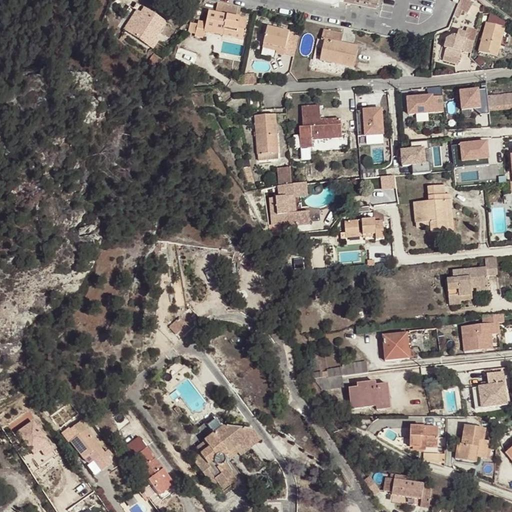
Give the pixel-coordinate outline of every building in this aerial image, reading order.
[(377,6),(348,0),(325,0),(376,10),(377,6)] [(473,3),(467,0),(460,0),(457,8),(466,13),(473,3)] [(165,23),(143,9),(140,13),(128,33),(150,47),(165,23)] [(128,33),(140,13),(136,10),(123,30),(128,33)] [(247,20),(208,11),(206,23),(198,21),(197,24),(195,34),(194,37),(203,38),(204,32),(223,36),(224,30),(236,32),(237,28),(245,29),(247,20)] [(195,34),(197,24),(190,23),(188,33),(195,34)] [(505,28),(487,23),(479,52),(497,57),(505,28)] [(290,32),(267,27),(263,45),(277,47),(276,51),(276,53),(284,55),(290,32)] [(236,32),(224,30),(223,36),(242,40),(245,29),(237,28),(236,32)] [(477,31),(467,29),(466,33),(458,31),(457,37),(453,36),(446,39),(444,48),(446,49),(445,54),(460,58),(462,51),(462,48),(465,49),(465,52),(471,53),(477,31)] [(359,47),(341,43),(343,35),(324,30),(322,40),(325,41),(320,61),(354,69),(359,47)] [(460,58),(445,54),(443,61),(458,65),(460,58)] [(258,74),(245,71),(242,85),(256,85),(258,74)] [(423,123),(423,120),(432,120),(432,114),(447,113),(446,94),(409,96),(411,123),(423,123)] [(511,94),(487,97),(488,112),(511,109),(511,94)] [(341,120),(321,121),(320,106),(302,108),(303,128),(299,128),(301,149),(312,148),(312,141),(342,139),(341,120)] [(368,109),(370,144),(390,142),(388,107),(368,109)] [(278,159),(275,115),(255,117),(259,161),(278,159)] [(467,162),(496,160),(495,141),(466,142),(467,162)] [(313,159),(312,148),(301,149),(302,160),(313,159)] [(420,152),(403,155),(405,164),(421,162),(420,152)] [(254,185),(249,167),(244,168),(249,186),(254,185)] [(291,186),(290,168),(277,169),(279,187),(291,186)] [(384,176),(385,189),(399,188),(398,176),(384,176)] [(279,187),(280,198),(270,199),(273,225),(284,224),(284,227),(310,224),(308,212),(296,213),(294,197),(308,196),(306,184),(291,186),(279,187)] [(446,201),(445,195),(444,186),(428,188),(429,202),(414,203),(416,223),(430,222),(431,226),(432,233),(449,231),(447,210),(451,210),(451,200),(446,201)] [(383,216),(374,210),(374,220),(374,223),(383,222),(384,222),(383,216)] [(374,220),(344,222),(345,234),(341,234),(341,239),(346,239),(346,236),(363,235),(363,237),(363,238),(376,237),(376,240),(384,239),(383,222),(374,223),(374,220)] [(284,227),(284,224),(273,225),(269,226),(271,237),(285,235),(284,227)] [(486,268),(453,272),(453,280),(447,281),(450,302),(460,300),(460,296),(472,295),(472,293),(488,291),(486,276),(498,275),(496,258),(485,259),(486,268)] [(505,323),(504,315),(484,317),(484,325),(463,327),(465,352),(494,349),(492,335),(500,335),(499,324),(505,323)] [(407,334),(383,336),(385,361),(409,359),(407,334)] [(343,369),(344,376),(368,373),(367,364),(343,366),(343,369)] [(344,376),(343,369),(327,370),(327,372),(328,377),(341,376),(344,376)] [(507,405),(503,373),(491,375),(487,375),(488,383),(489,388),(482,389),(472,390),(473,396),(466,397),(468,411),(507,405)] [(343,386),(341,376),(328,377),(313,379),(321,389),(343,386)] [(375,383),(358,386),(358,389),(349,390),(351,409),(376,406),(377,410),(390,408),(387,386),(376,387),(375,383)] [(251,430),(223,426),(215,415),(186,438),(200,455),(192,460),(210,483),(215,480),(217,482),(221,488),(228,483),(226,481),(233,476),(223,463),(224,462),(223,462),(224,462),(224,461),(224,460),(223,460),(223,459),(223,458),(222,458),(234,449),(250,449),(251,430)] [(108,460),(80,422),(74,427),(80,435),(70,442),(83,460),(89,455),(98,468),(108,460)] [(56,456),(32,423),(17,433),(41,466),(56,456)] [(438,428),(410,427),(410,448),(412,448),(426,448),(438,449),(438,428)] [(486,430),(464,427),(461,445),(458,444),(456,460),(476,463),(477,458),(485,460),(488,442),(484,442),(486,430)] [(260,442),(251,430),(250,449),(260,442)] [(174,486),(146,448),(132,459),(162,500),(169,495),(167,491),(174,486)] [(250,449),(234,449),(222,458),(223,458),(223,459),(226,462),(238,453),(240,457),(250,449)] [(265,467),(250,449),(240,457),(245,463),(237,470),(246,481),(265,467)] [(236,480),(233,476),(226,481),(228,483),(221,488),(222,490),(236,480)] [(390,480),(386,479),(384,492),(392,493),(392,495),(421,500),(430,502),(432,491),(423,489),(424,487),(405,484),(406,478),(391,476),(390,480)] [(363,481),(373,496),(380,492),(370,477),(363,481)]
